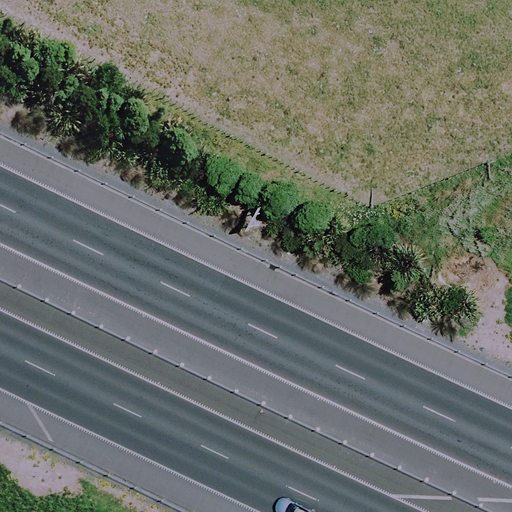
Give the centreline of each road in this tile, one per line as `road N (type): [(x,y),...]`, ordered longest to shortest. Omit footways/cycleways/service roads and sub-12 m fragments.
road 1 (motorway): [(0,207),(511,455)]
road 2 (motorway): [(331,511),(0,350)]
